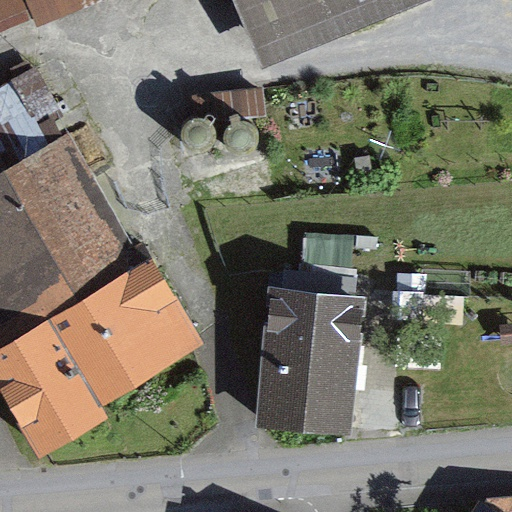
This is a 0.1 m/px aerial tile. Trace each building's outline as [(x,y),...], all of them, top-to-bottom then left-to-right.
[(0,0),(0,21),(33,9),(39,22),(94,0),(0,0)] [(237,0),(258,53),(392,0),(237,0)] [(146,263),(33,72),(0,91),(0,152),(82,303),(146,263)] [(0,352),(52,323),(82,303),(0,152),(0,352)] [(101,408),(202,346),(154,258),(146,263),(82,303),(52,323),(77,368),(101,408)] [(362,303),(270,294),(258,428),(350,437),(362,303)] [(77,368),(52,323),(0,352),(0,392),(39,460),(108,421),(101,408),(77,368)]
